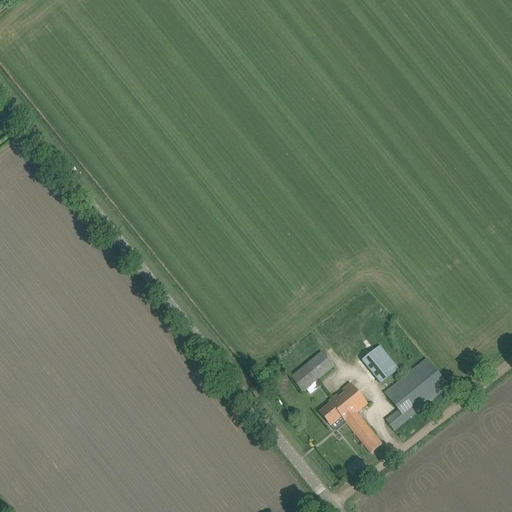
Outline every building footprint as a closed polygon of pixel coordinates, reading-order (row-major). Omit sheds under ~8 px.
[(396,323),(394,328),(393,333),(394,339),(396,344),(400,348),(404,352),(409,354),(414,354),(420,354),(425,352),(429,348),(433,344),(435,339),(436,333),(435,328),(433,323),(429,318),(425,315),(420,313),(414,312),(409,313),(404,315),(400,318),(396,323)] [(381,346),(363,360),(381,383),(398,369),(381,346)] [(291,378),(303,392),(333,367),(319,350),(315,353),(318,356),(291,378)] [(386,421),(394,430),(448,386),(427,360),(385,394),(399,411),(386,421)] [(261,375),(267,383),(277,376),(271,368),(261,375)] [(329,402),(330,403),(319,412),(331,426),(341,417),(371,454),(382,444),(365,423),(365,424),(360,418),(357,413),(367,405),(350,384),(342,390),(344,393),(339,398),(337,395),(332,399),(329,402)]
